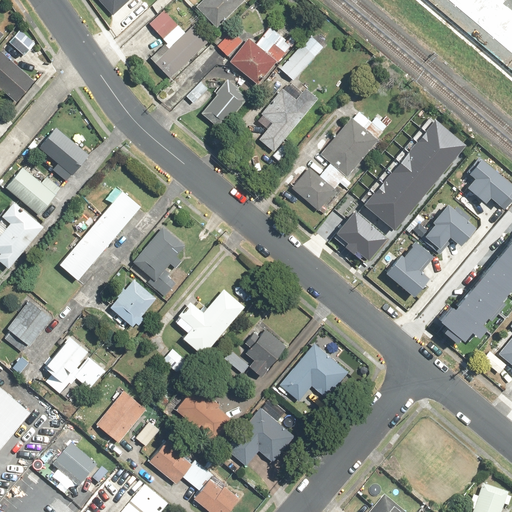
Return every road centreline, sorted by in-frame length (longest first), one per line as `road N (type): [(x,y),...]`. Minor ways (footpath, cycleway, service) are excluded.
road 1 (tertiary): [(49,0),(133,119),(419,367)]
road 2 (residential): [(297,511),(419,367)]
road 3 (tertiary): [(419,367),(511,444)]
